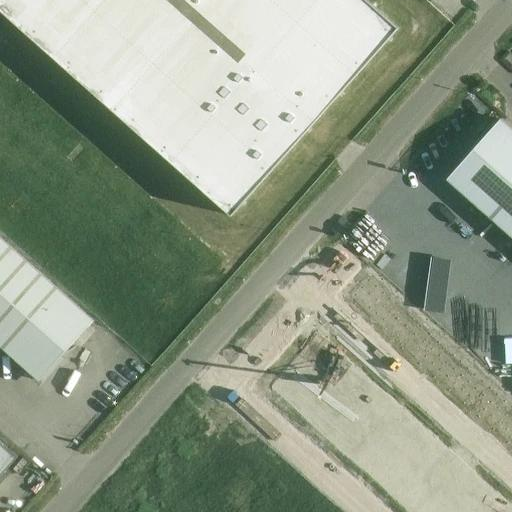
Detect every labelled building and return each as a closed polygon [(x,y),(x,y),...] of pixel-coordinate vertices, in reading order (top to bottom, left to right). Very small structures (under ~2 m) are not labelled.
[(0,0),(0,10),(231,217),(398,29),(365,0),(0,0)] [(511,129),(500,119),(446,180),(511,238),(511,129)] [(0,237),(0,346),(39,381),(93,321),(0,237)] [(370,267),(343,297),(385,334),(411,304),(370,267)] [(411,304),(385,334),(402,349),(429,319),(411,304)] [(429,319),(402,349),(419,364),(446,335),(429,319)] [(316,326),(290,356),(326,388),(353,358),(316,326)] [(446,335),(419,364),(434,378),(461,348),(446,335)] [(461,348),(434,378),(449,391),(476,361),(461,348)] [(290,356),(262,388),(303,424),(331,393),(326,388),(290,356)] [(353,358),(326,388),(331,393),(345,406),(372,376),(353,358)] [(476,361),(449,391),(464,404),(490,374),(476,361)] [(490,374),(464,404),(478,417),(505,387),(490,374)] [(372,376),(345,406),(352,412),(365,423),(392,393),(372,376)] [(511,393),(505,387),(478,417),(493,430),(511,409),(511,393)] [(331,393),(303,424),(324,443),(352,412),(345,406),(331,393)] [(392,393),(365,423),(373,430),(380,437),(407,407),(392,393)] [(407,407),(380,437),(394,449),(395,450),(422,420),(407,407)] [(511,409),(493,430),(508,443),(511,438),(511,409)] [(352,412),(324,443),(345,462),(373,430),(365,423),(352,412)] [(422,420),(395,450),(410,464),(437,434),(422,420)] [(373,430),(345,462),(366,480),(394,449),(380,437),(373,430)] [(252,511),(283,477),(232,432),(160,511),(252,511)] [(437,434),(410,464),(415,468),(426,477),(452,447),(437,434)] [(0,476),(16,459),(0,444),(0,476)] [(452,447),(426,477),(436,486),(443,492),(470,463),(452,447)] [(394,449),(366,480),(387,499),(415,468),(410,464),(395,450),(394,449)] [(470,463),(443,492),(457,505),(460,508),(487,478),(470,463)] [(415,468),(387,499),(401,511),(413,511),(436,486),(426,477),(415,468)] [(487,478),(460,508),(464,511),(491,511),(506,495),(487,478)] [(436,486),(413,511),(450,511),(457,505),(443,492),(436,486)] [(511,511),(511,500),(506,495),(491,511),(511,511)]
